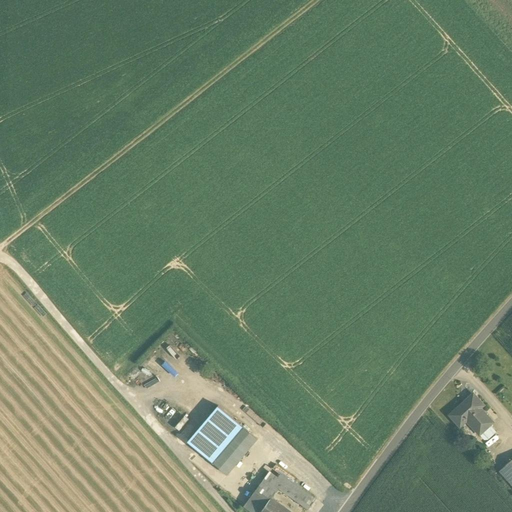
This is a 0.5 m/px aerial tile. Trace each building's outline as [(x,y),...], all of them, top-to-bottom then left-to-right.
[(149,361),(146,364),(156,373),(159,370),(149,361)] [(473,394),(450,415),(460,426),(467,420),(479,434),(493,422),(480,408),(483,405),(473,394)] [(219,406),(187,441),(226,475),(257,439),(219,406)] [(511,459),(500,471),(511,484),(511,459)] [(244,506),(252,511),(260,511),(270,500),(277,489),(308,510),(316,499),(272,468),(244,506)] [(286,511),(270,500),(260,511),(286,511)]
